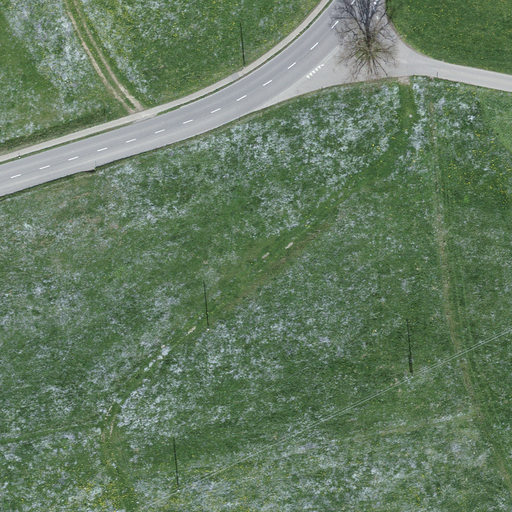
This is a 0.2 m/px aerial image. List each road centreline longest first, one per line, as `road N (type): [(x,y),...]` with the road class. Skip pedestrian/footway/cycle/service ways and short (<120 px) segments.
road 1 (secondary): [(0,181),(250,94),(336,27)]
road 2 (unclassified): [(336,27),(411,64),(511,83)]
